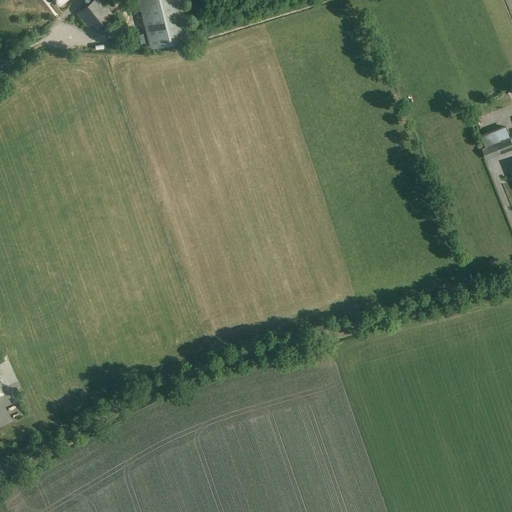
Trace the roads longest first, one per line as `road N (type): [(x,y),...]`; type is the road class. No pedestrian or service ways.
road 1 (unclassified): [(0,474),(174,378),(511,281)]
road 2 (track): [(319,0),(225,29),(202,22),(189,0)]
